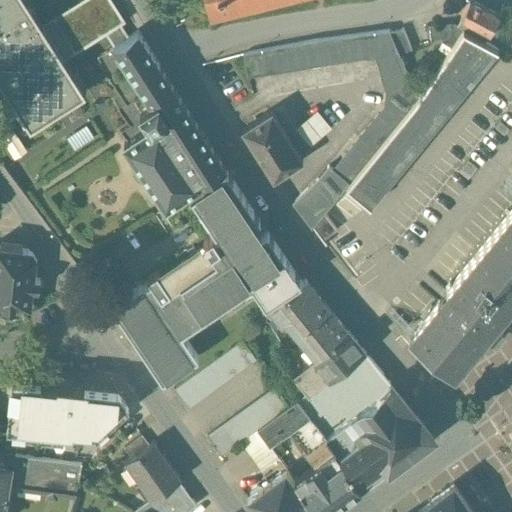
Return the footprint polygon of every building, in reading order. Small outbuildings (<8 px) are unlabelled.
[(30,128),(86,93),(81,85),(82,84),(75,72),(73,73),(65,60),(126,21),(111,0),(80,0),(42,25),(34,13),(36,12),(28,0),(26,0),(0,0),(0,81),(2,84),(0,85),(8,98),(10,97),(17,109),(16,110),(24,122),(25,121),(30,128)] [(205,0),(210,20),(286,0),(205,0)] [(500,13),(475,0),(468,0),(460,15),(462,16),(457,25),(463,29),(479,37),(483,27),(490,31),(500,13)] [(453,22),(429,25),(430,38),(442,37),(443,41),(451,47),(463,29),(457,25),(455,24),(453,22)] [(404,28),(390,32),(399,54),(412,50),(404,28)] [(349,181),(346,185),(368,204),(370,205),(371,204),(370,203),(497,49),(498,49),(498,48),(479,37),(463,29),(451,47),(418,96),(417,97),(349,181)] [(385,105),(334,168),(349,181),(417,97),(399,54),(390,32),(389,30),(314,40),(251,52),(244,54),(248,75),(362,56),(372,57),(387,91),(385,105)] [(151,125),(184,102),(170,81),(149,47),(141,34),(116,49),(143,91),(134,97),(141,107),(140,108),(151,125)] [(184,102),(151,125),(123,142),(166,206),(188,190),(225,167),(212,146),(189,110),(184,102)] [(310,141),(332,124),(318,107),(296,124),(310,141)] [(303,157),(272,109),(243,128),(274,176),(303,157)] [(14,157),(24,152),(15,133),(5,138),(14,157)] [(318,179),(293,200),(313,226),(324,212),(346,185),(349,181),(334,168),(330,164),(318,179)] [(266,304),(268,303),(301,280),(267,229),(260,234),(253,224),(260,219),(225,167),(188,190),(217,232),(214,234),(213,232),(203,238),(205,240),(195,247),(193,244),(186,248),(189,251),(159,271),(158,269),(148,276),(151,280),(148,282),(147,280),(111,304),(162,379),(198,355),(182,331),(251,284),(266,304)] [(511,208),(408,335),(455,373),(511,303),(511,208)] [(32,249),(0,244),(0,303),(31,307),(33,289),(39,289),(40,278),(34,277),(37,257),(32,249)] [(298,330),(317,354),(348,330),(305,278),(301,280),(268,303),(283,322),(287,319),(297,331),(298,330)] [(308,390),(363,349),(348,330),(317,354),(293,373),(308,390)] [(188,407),(225,380),(256,357),(243,337),(174,387),(188,407)] [(376,397),(390,382),(363,349),(308,390),(297,398),(309,414),(326,435),(359,410),(376,397)] [(7,428),(97,433),(130,405),(118,391),(12,379),(7,428)] [(396,460),(432,433),(390,382),(376,397),(359,410),(396,460)] [(221,454),(258,427),(289,404),(276,384),(207,434),(221,454)] [(288,429),(314,464),(335,447),(326,435),(309,414),(297,398),(289,404),(258,427),(269,443),(288,429)] [(361,487),(396,460),(359,410),(326,435),(335,447),(350,466),(348,468),(361,487)] [(124,447),(130,456),(150,443),(143,433),(124,447)] [(124,460),(150,498),(151,499),(179,479),(181,477),(154,440),(150,443),(130,456),(124,460)] [(351,494),(361,487),(348,468),(350,466),(335,447),(314,464),(294,479),(318,511),(327,511),(331,509),(341,502),(351,494)] [(82,461),(62,458),(15,453),(13,469),(11,483),(58,489),(60,490),(59,498),(71,500),(73,491),(75,492),(82,461)] [(6,511),(11,483),(13,469),(0,466),(0,511),(6,511)] [(258,511),(318,511),(294,479),(287,468),(262,486),(258,485),(251,490),(251,494),(247,497),(258,511)] [(134,510),(136,511),(184,511),(195,504),(179,479),(151,499),(150,498),(134,510)] [(473,511),(453,483),(418,509),(420,511),(473,511)]
